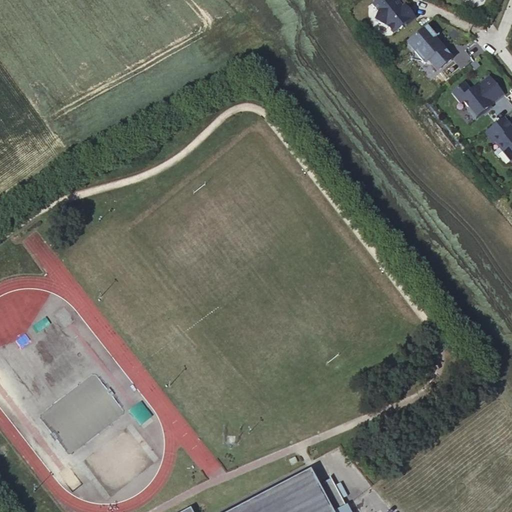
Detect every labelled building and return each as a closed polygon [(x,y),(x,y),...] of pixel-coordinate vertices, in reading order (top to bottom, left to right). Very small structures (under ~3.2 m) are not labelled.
[(415,19),(404,5),(402,7),(396,0),(378,0),(372,5),(378,13),(375,21),(386,26),(393,34),(402,26),(403,28),(415,19)] [(427,26),(407,42),(414,52),(413,53),(421,63),(422,62),(424,64),(427,61),(436,72),(451,60),(442,48),(434,39),(437,37),(438,36),(438,35),(435,37),(427,26)] [(437,37),(434,39),(442,48),(444,47),(437,37)] [(503,96),(488,77),(470,91),(463,83),(451,93),(459,104),(462,101),(469,110),(467,111),(475,121),(483,114),(481,113),(489,107),(503,96)] [(495,143),(511,164),(511,163),(511,129),(503,118),(489,129),(493,134),(490,137),(495,143)] [(489,129),(486,132),(484,133),(493,145),(495,143),(490,137),(493,134),(489,129)] [(192,511),(191,509),(185,511),(358,511),(353,503),(352,504),(336,477),(325,483),(316,467),(233,511),(192,511)]
